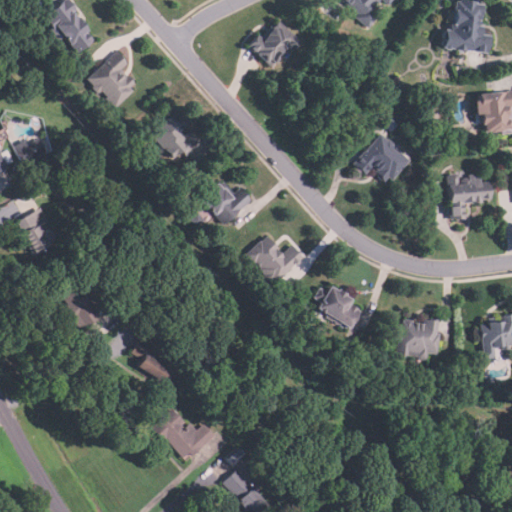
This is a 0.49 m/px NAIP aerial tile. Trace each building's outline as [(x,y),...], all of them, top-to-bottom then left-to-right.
[(69,55),(91,39),(62,0),(60,0),(40,15),(69,55)] [(386,0),(340,0),(362,19),(379,0),(383,4),(386,0)] [(484,54),(487,35),(477,33),(481,3),(461,0),(448,0),(442,47),(484,54)] [(297,43),(276,20),(257,38),(255,35),(245,44),(268,69),(297,43)] [(124,64),(112,52),(82,79),(108,107),(133,85),(118,69),(124,64)] [(511,133),(510,94),(473,95),(475,134),(511,133)] [(166,114),(146,133),(169,157),(177,150),(182,156),(194,144),(166,114)] [(385,182),(406,162),(377,134),(348,162),(361,175),(369,166),(385,182)] [(42,152),(34,138),(15,148),(25,167),(39,160),(36,155),(42,152)] [(487,201),(487,183),(478,183),(477,173),(444,174),(445,218),(461,218),(460,202),(487,201)] [(235,187),(227,195),(212,181),(196,197),(221,223),(246,198),(235,187)] [(12,220),(30,252),(49,241),(42,228),(46,226),(36,207),(12,220)] [(288,244),(277,252),(263,235),(242,253),(267,283),(299,257),(288,244)] [(58,296),(77,327),(97,316),(78,284),(58,296)] [(344,328),(359,306),(327,284),(312,306),(344,328)] [(511,314),(476,316),(478,357),(492,357),(491,346),(511,345),(511,314)] [(435,319),(396,317),(394,355),(423,356),(423,351),(434,352),(435,319)] [(133,370),(144,352),(169,367),(159,385),(133,370)] [(150,423),(179,461),(211,436),(201,423),(189,431),(171,407),(150,423)] [(235,448),(223,459),(226,462),(230,466),(242,455),(235,448)] [(256,511),(265,505),(231,469),(217,482),(244,511),(256,511)]
